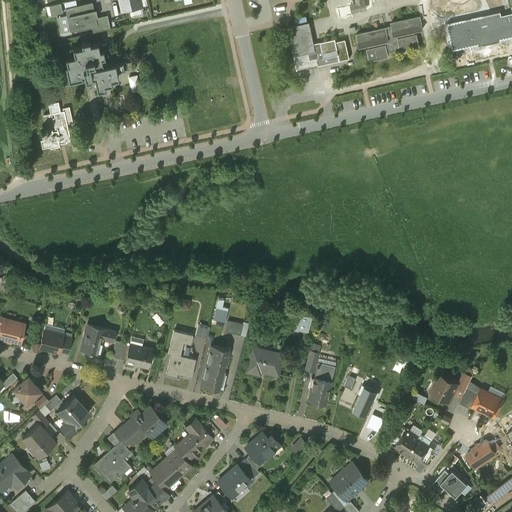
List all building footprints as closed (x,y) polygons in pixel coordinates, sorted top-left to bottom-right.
[(140,0),(117,0),(120,13),(143,8),(140,0)] [(354,2),(355,9),(370,8),(369,0),(359,0),(359,1),(354,2)] [(511,0),(510,0),(511,5),(446,22),(452,52),(511,37),(511,0)] [(50,13),(65,10),(64,1),(48,4),(50,13)] [(65,7),(69,30),(97,25),(96,16),(97,16),(96,7),(93,8),(92,3),(65,7)] [(96,16),(97,25),(98,30),(110,27),(107,14),(97,16),(96,16)] [(392,25),(357,33),(360,45),(369,43),(370,47),(368,48),(370,59),(389,55),(388,51),(419,45),(417,33),(415,34),(414,30),(423,28),(420,15),(391,22),(392,25)] [(336,38),(314,42),(310,21),(288,26),(294,55),(308,52),(310,59),(317,57),(318,64),(340,60),(336,41),(336,38)] [(346,38),(336,41),(340,60),(350,57),(346,38)] [(90,40),(81,42),(82,45),(71,47),(73,55),(64,57),(65,64),(64,64),(67,80),(83,77),(83,76),(84,75),(85,78),(88,77),(89,79),(90,79),(92,76),(94,76),(97,89),(106,87),(105,83),(112,82),(111,78),(119,77),(117,69),(124,68),(123,59),(107,63),(105,56),(103,48),(100,49),(98,41),(90,43),(90,40)] [(56,90),(42,94),(44,104),(48,103),(58,101),(56,90)] [(63,110),(60,111),(58,101),(48,103),(50,112),(44,114),(54,112),(55,116),(53,117),(55,128),(57,127),(57,129),(52,130),(52,129),(41,131),(43,138),(41,139),(42,147),(50,145),(51,147),(59,145),(59,143),(67,141),(67,140),(70,139),(67,123),(66,123),(63,110)] [(69,106),(63,107),(63,110),(66,123),(67,123),(73,122),(69,106)] [(190,299),(182,298),(181,306),(189,307),(190,299)] [(305,315),(296,313),(295,320),(304,322),(305,315)] [(24,323),(3,318),(0,332),(0,336),(19,341),(24,323)] [(243,323),(228,320),(225,330),(240,334),(243,323)] [(115,330),(87,323),(87,324),(81,347),(81,348),(90,350),(89,351),(92,352),(93,351),(100,353),(101,352),(100,352),(102,343),(101,343),(103,336),(107,337),(106,338),(112,339),(112,340),(113,340),(115,330),(115,329),(115,330)] [(210,326),(198,323),(195,334),(207,337),(210,326)] [(63,334),(44,329),(40,346),(59,351),(60,348),(62,337),(63,334)] [(193,334),(174,329),(168,352),(171,353),(166,373),(176,375),(177,372),(191,376),(196,358),(180,354),(183,341),(191,343),(193,334)] [(71,339),(62,337),(60,348),(68,350),(71,339)] [(116,339),(112,355),(119,357),(123,341),(116,339)] [(129,342),(123,341),(119,357),(126,359),(129,342)] [(152,348),(129,342),(126,359),(125,361),(135,363),(135,362),(147,365),(147,366),(148,366),(152,348)] [(228,348),(211,344),(201,384),(218,388),(228,348)] [(281,353),(263,348),(262,350),(252,348),(247,370),(259,373),(260,370),(261,370),(261,368),(267,369),(266,371),(278,374),(278,373),(277,373),(278,369),(279,369),(281,362),(279,361),(281,353)] [(316,352),(310,350),(306,368),(313,370),(316,359),(314,359),(316,352)] [(334,368),(317,364),(318,361),(314,377),(311,377),(310,383),(312,384),(308,400),(325,404),(331,380),(335,365),(334,365),(334,368)] [(464,371),(459,383),(457,386),(465,390),(467,386),(473,375),(464,371)] [(13,372),(2,381),(3,382),(2,383),(6,388),(18,377),(13,372)] [(459,383),(439,373),(435,383),(437,384),(434,391),(441,394),(440,396),(450,401),(457,386),(459,383)] [(355,378),(348,375),(344,385),(351,388),(355,378)] [(40,390),(28,376),(14,388),(26,402),(40,390)] [(465,390),(459,402),(471,408),(472,405),(479,392),(467,386),(465,390)] [(494,393),(481,387),(479,392),(472,405),(495,416),(501,404),(494,400),(495,397),(494,393)] [(368,398),(352,391),(344,409),(360,416),(364,407),(365,408),(369,399),(367,398),(368,398)] [(56,394),(44,404),(50,410),(62,400),(56,394)] [(89,412),(74,395),(58,409),(67,419),(60,425),(69,435),(82,422),(80,420),(89,412)] [(150,404),(136,416),(134,414),(114,432),(121,440),(125,444),(129,440),(132,443),(152,425),(157,431),(167,423),(150,404)] [(49,421),(39,409),(32,416),(38,423),(39,422),(42,426),(49,421)] [(451,418),(444,414),(441,419),(448,423),(451,418)] [(511,419),(509,415),(502,419),(507,426),(511,422),(511,419)] [(195,417),(186,426),(190,431),(174,445),(177,449),(187,460),(213,437),(212,436),(202,425),(195,417)] [(219,430),(209,419),(202,425),(212,436),(219,430)] [(38,423),(22,437),(38,455),(55,440),(42,426),(39,422),(38,423)] [(399,430),(397,429),(391,439),(398,443),(407,429),(402,425),(399,430)] [(419,437),(407,429),(398,443),(396,446),(407,453),(419,437)] [(263,431),(246,447),(251,453),(260,462),(280,443),(271,434),(268,437),(263,431)] [(432,440),(421,433),(419,437),(429,444),(432,440)] [(304,434),(294,444),(300,451),(310,440),(304,434)] [(429,444),(419,437),(407,453),(419,461),(420,458),(430,444),(429,444)] [(114,446),(94,463),(109,481),(113,477),(118,473),(117,472),(127,463),(129,465),(130,465),(122,457),(130,450),(125,444),(121,440),(114,446)] [(487,440),(467,453),(476,467),(496,453),(487,440)] [(430,444),(420,458),(427,463),(434,453),(432,452),(435,448),(430,444)] [(177,449),(157,467),(162,472),(155,478),(158,481),(162,486),(164,488),(191,464),(187,460),(177,449)] [(30,473),(12,453),(0,463),(0,466),(1,468),(0,468),(0,486),(0,487),(10,478),(16,485),(30,473)] [(260,462),(251,453),(246,457),(256,468),(262,464),(260,462)] [(256,468),(246,457),(240,462),(253,477),(259,472),(256,468)] [(354,465),(341,476),(339,474),(330,481),(346,499),(368,480),(352,462),(354,465)] [(237,464),(231,469),(225,474),(225,475),(218,480),(218,481),(232,496),(231,495),(238,489),(239,490),(251,479),(237,463),(237,464)] [(468,483),(453,469),(441,482),(456,496),(468,483)] [(118,483),(113,477),(109,481),(104,486),(109,492),(118,483)] [(154,494),(141,479),(132,487),(139,495),(124,508),(128,511),(146,511),(168,492),(164,488),(162,486),(156,492),(154,494)] [(158,481),(151,486),(156,492),(162,486),(158,481)] [(26,490),(12,502),(21,511),(35,500),(26,490)] [(86,511),(67,490),(44,511),(47,509),(48,511),(86,511)] [(226,500),(218,491),(214,495),(222,504),(226,500)] [(344,506),(332,492),(326,497),(338,511),(344,506)] [(214,495),(213,494),(192,511),(228,511),(222,504),(214,495)] [(358,511),(360,511),(350,500),(344,506),(349,511),(358,511)]
